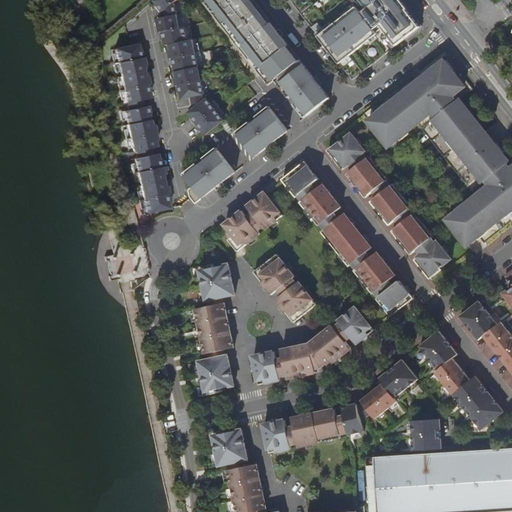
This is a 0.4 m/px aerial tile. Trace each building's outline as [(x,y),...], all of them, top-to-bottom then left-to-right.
[(163,14),(180,0),(156,0),(153,3),(163,14)] [(202,0),(269,85),(278,78),(293,95),(294,94),(308,116),(330,98),(253,0),(202,0)] [(401,0),(290,0),(353,80),(422,26),(401,0)] [(164,18),(181,102),(206,97),(188,13),(164,18)] [(140,45),(115,49),(147,215),(172,210),(140,45)] [(414,75),(362,117),(367,123),(388,148),(405,134),(416,125),(422,120),(420,118),(429,111),(436,119),(433,121),(483,181),(485,179),(493,188),(484,195),(482,193),(476,198),(465,207),(448,221),(469,246),(480,237),(485,244),(511,222),(511,160),(510,162),(496,146),(494,147),(490,142),(492,141),(485,132),(460,100),(473,89),(469,84),(448,58),(444,62),(425,78),(427,80),(422,84),(419,82),(414,75)] [(208,100),(188,115),(206,138),(225,124),(208,100)] [(253,158),(288,131),(268,107),(255,118),(257,121),(250,126),(248,123),(234,134),(253,158)] [(422,120),(416,125),(476,198),(482,193),(484,195),(493,188),(485,179),(483,181),(433,121),(436,119),(429,111),(420,118),(422,120)] [(405,134),(388,148),(390,151),(407,136),(405,134)] [(355,142),(350,136),(339,145),(338,144),(326,153),(332,160),(337,166),(342,171),(351,164),(353,167),(359,162),(357,159),(364,153),(360,148),(355,142)] [(185,177),(202,199),(235,172),(216,148),(202,159),(205,162),(185,177)] [(369,159),(346,177),(351,182),(351,183),(360,194),(365,200),(374,192),(376,194),(382,190),(380,187),(387,181),(369,159)] [(308,170),(303,164),(282,181),(295,198),(304,192),(306,194),(312,190),(310,187),(318,181),(313,176),(308,170)] [(351,182),(348,184),(358,196),(360,194),(351,183),(351,182)] [(393,186),(370,204),(375,210),(385,221),(389,227),(412,209),(393,186)] [(322,187),(300,204),(318,227),(327,220),(329,223),(335,218),(333,216),(341,210),(322,187)] [(274,204),(265,194),(247,208),(253,215),(254,216),(251,218),(260,230),(263,227),(265,230),(283,216),(274,204)] [(463,204),(446,219),(448,221),(465,207),(463,204)] [(375,210),(373,211),(382,223),(385,221),(375,210)] [(242,212),(224,226),(233,238),(229,241),(238,253),(242,249),(260,235),(258,232),(251,223),(247,219),(242,212)] [(253,215),(247,219),(251,223),(258,232),(260,230),(251,218),(254,216),(253,215)] [(407,250),(412,256),(434,238),(415,215),(407,222),(405,219),(399,224),(401,226),(392,233),(397,239),(407,250)] [(344,216),(322,233),(350,267),(372,250),(368,244),(363,238),(354,227),(349,221),(344,216)] [(397,239),(395,240),(405,252),(407,250),(397,239)] [(425,254),(416,261),(420,267),(425,273),(431,280),(443,271),(442,269),(453,260),(448,254),(443,249),(439,243),(431,249),(429,247),(423,251),(425,254)] [(364,265),(356,272),(375,294),(397,277),(378,254),(370,260),(368,258),(362,263),(364,265)] [(281,260),(277,255),(255,273),(273,295),(280,290),(281,289),(283,291),(295,282),(293,279),(296,277),(281,260)] [(205,377),(208,392),(236,386),(234,375),(233,371),(232,367),(230,356),(226,357),(225,351),(236,348),(234,338),(233,333),(232,329),(230,318),(229,314),(226,303),(225,304),(224,298),(237,295),(235,284),(234,280),(233,275),(231,265),(202,270),(206,285),(209,300),(210,300),(212,306),(198,309),(201,324),(205,339),(208,354),(212,354),(213,360),(202,362),(205,377)] [(314,300),(300,282),(297,285),(288,292),(284,295),(277,300),(296,323),(318,305),(314,300)] [(281,289),(280,290),(284,295),(288,292),(297,285),(295,282),(283,291),(281,289)] [(406,288),(401,282),(394,288),(392,285),(386,290),(388,293),(380,300),(395,318),(416,299),(411,293),(406,288)] [(487,301),(483,304),(490,313),(494,310),(487,301)] [(481,302),(462,317),(481,341),(486,337),(511,369),(511,333),(511,334),(505,325),(504,323),(500,326),(500,325),(493,316),(490,313),(483,304),(481,302)] [(343,324),(341,326),(338,328),(348,341),(351,339),(354,337),(360,344),(377,330),(368,319),(358,307),(341,321),(343,324)] [(496,313),(493,316),(500,325),(504,322),(496,313)] [(312,344),(284,350),(286,360),(289,375),(290,379),(319,372),(315,358),(320,357),(322,356),(331,367),(354,348),(348,341),(338,328),(335,325),(312,344)] [(441,332),(422,347),(423,349),(431,358),(433,361),(440,370),(441,371),(438,373),(439,375),(446,384),(448,386),(455,395),(456,396),(457,395),(458,397),(465,406),(468,409),(475,418),(477,420),(485,430),(507,413),(500,405),(496,408),(493,405),(498,401),(491,393),(488,389),(485,386),(478,378),(474,381),(467,374),(465,370),(462,367),(456,359),(461,356),(454,347),(451,344),(448,340),(441,332)] [(431,358),(423,349),(419,352),(427,361),(431,358)] [(286,360),(279,361),(277,352),(255,357),(258,370),(261,385),(283,380),(283,376),(286,376),(289,375),(286,360)] [(388,412),(390,410),(393,414),(402,408),(398,404),(400,402),(398,399),(399,398),(408,391),(411,388),(419,381),(421,380),(406,361),(400,365),(390,373),(382,379),(386,384),(364,402),(366,405),(364,407),(361,408),(360,405),(345,409),(347,417),(348,419),(351,434),(352,437),(363,434),(367,433),(364,420),(369,419),(373,415),(378,420),(379,419),(382,423),(391,416),(388,412)] [(440,370),(433,361),(429,364),(436,373),(440,370)] [(439,375),(435,378),(442,387),(446,384),(439,375)] [(419,381),(411,388),(414,392),(422,385),(419,381)] [(455,395),(448,386),(444,389),(451,398),(455,395)] [(408,391),(399,398),(402,402),(411,395),(408,391)] [(458,397),(455,400),(461,409),(465,406),(458,397)] [(468,409),(464,412),(471,421),(475,418),(468,409)] [(347,417),(340,419),(338,410),(295,420),(297,428),(300,445),(301,448),(344,439),(344,436),(351,434),(348,419),(347,417)] [(477,420),(473,423),(481,433),(485,430),(477,420)] [(297,428),(290,430),(288,421),(267,426),(270,440),(273,454),(294,450),(294,447),(296,446),(300,445),(297,428)] [(442,421),(414,423),(414,426),(415,437),(415,440),(416,453),(444,451),(443,440),(443,436),(443,432),(442,421)] [(244,431),(216,436),(222,467),(233,464),(234,470),(231,471),(239,511),(268,511),(268,510),(269,509),(259,465),(248,467),(247,461),(251,460),(244,431)] [(374,459),(377,511),(511,511),(511,450),(489,452),(374,459)]
